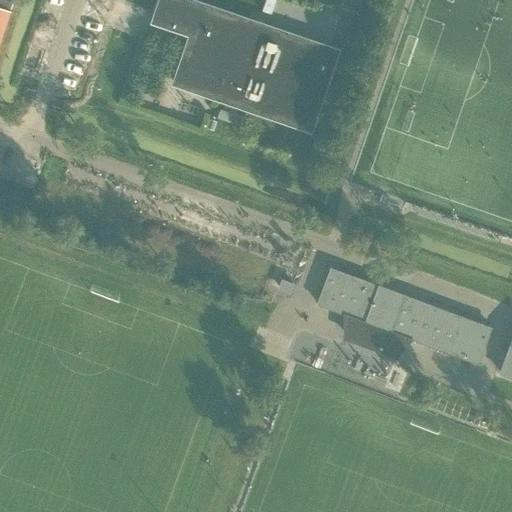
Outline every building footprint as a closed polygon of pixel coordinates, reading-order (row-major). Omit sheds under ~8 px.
[(334,51),(184,0),(160,0),(153,21),(191,34),(188,44),(184,42),(183,43),(187,45),(174,83),(308,129),(321,91),(324,92),(325,91),(321,89),(334,51)] [(367,21),(374,0),(353,0),(348,15),(367,21)] [(0,37),(9,11),(0,7),(0,37)] [(491,328),(331,268),(318,304),(347,315),(346,336),(383,349),(396,333),(478,364),(491,328)] [(295,283),(280,278),(276,290),(290,295),(295,283)] [(511,340),(500,373),(511,377),(511,340)]
